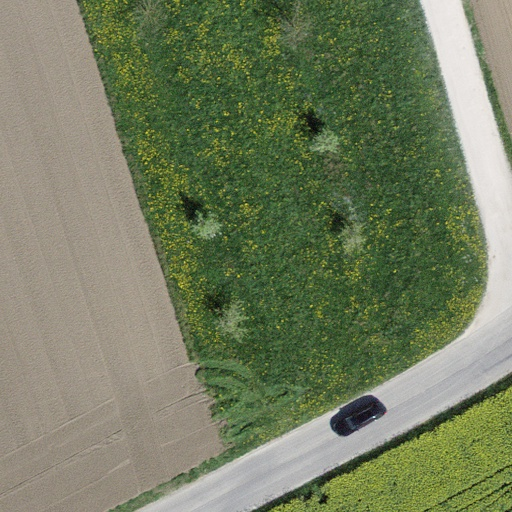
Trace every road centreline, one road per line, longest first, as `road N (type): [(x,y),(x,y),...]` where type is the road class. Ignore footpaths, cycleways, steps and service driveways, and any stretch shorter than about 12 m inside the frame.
road 1 (unclassified): [(212,511),(511,340)]
road 2 (track): [(511,251),(441,0)]
